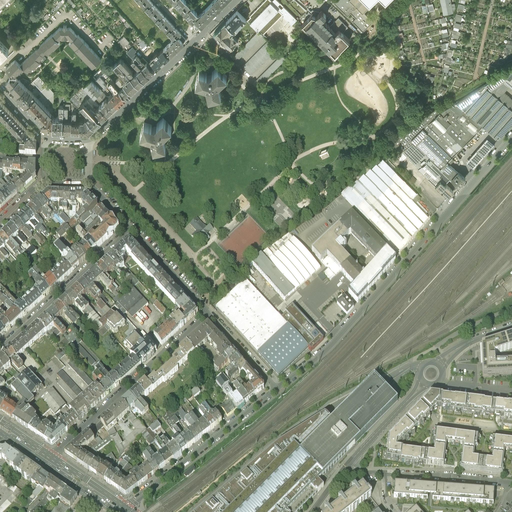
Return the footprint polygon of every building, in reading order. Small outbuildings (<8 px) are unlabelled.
[(159,9),(150,0),(144,0),(141,3),(152,15),(159,9)] [(171,0),(181,10),(188,4),(185,0),(171,0)] [(214,0),(209,6),(215,13),(228,0),(214,0)] [(270,0),(265,0),(250,15),(251,17),(247,21),(249,22),(258,31),(262,35),(283,15),(284,16),(283,17),(292,26),(298,21),(276,0),(273,0),(272,2),(271,1),(270,0)] [(337,0),(333,4),(348,18),(351,15),(356,20),(353,23),(362,32),(372,23),(362,12),(364,10),(372,2),(374,0),(381,0),(385,4),(389,0),(337,0)] [(421,0),(425,13),(435,11),(431,0),(421,0)] [(442,0),(444,14),(454,13),(452,0),(442,0)] [(199,15),(188,4),(181,10),(191,22),(195,19),(199,15)] [(202,26),(215,13),(209,6),(199,15),(195,19),(201,26),(202,26)] [(152,15),(163,27),(170,21),(159,9),(152,15)] [(311,12),(313,14),(302,25),(316,39),(334,57),(350,41),(342,34),(348,28),(339,18),(331,26),(323,19),(327,14),(323,9),(320,12),(313,11),(311,12)] [(246,19),(237,10),(226,22),(233,29),(235,31),(246,19)] [(456,19),(462,21),(464,14),(457,13),(456,19)] [(201,26),(195,19),(191,22),(195,25),(194,26),(194,27),(194,28),(196,29),(197,29),(198,29),(201,26)] [(454,29),(461,31),(462,25),(464,26),(465,22),(457,20),(454,29)] [(181,33),(170,21),(163,27),(174,39),(178,36),(181,33)] [(233,29),(226,22),(215,34),(230,48),(238,39),(233,35),(231,36),(229,34),(233,29)] [(69,37),(72,40),(78,34),(71,27),(67,27),(67,24),(64,24),(64,27),(60,27),(53,34),(58,40),(61,37),(64,37),(69,37)] [(262,35),(258,31),(233,56),(238,60),(263,36),(262,35)] [(509,58),(511,51),(511,32),(503,56),(509,58)] [(38,46),(37,48),(43,54),(44,53),(46,51),(48,53),(60,42),(58,40),(53,34),(52,33),(40,45),(38,46)] [(178,36),(183,42),(186,39),(181,33),(178,36)] [(78,34),(72,40),(69,42),(70,42),(79,52),(93,66),(101,58),(96,52),(85,41),(78,34)] [(123,47),(134,58),(137,55),(135,52),(140,48),(137,45),(132,39),(130,41),(124,35),(118,41),(123,47)] [(183,42),(178,36),(174,39),(163,49),(169,56),(184,43),(183,42)] [(13,37),(9,41),(14,47),(19,44),(13,37)] [(0,58),(9,50),(0,40),(0,58)] [(276,49),(268,41),(243,66),(251,74),(276,49)] [(37,48),(20,64),(23,67),(22,68),(26,73),(33,66),(34,67),(40,61),(39,60),(44,55),(43,54),(37,48)] [(155,55),(150,59),(157,67),(169,56),(163,49),(162,48),(158,51),(157,50),(154,53),(155,55)] [(134,58),(149,74),(155,69),(142,55),(139,57),(137,55),(134,58)] [(286,59),(282,55),(251,85),(256,89),(286,59)] [(117,61),(138,84),(144,79),(136,71),(134,73),(120,58),(117,61)] [(136,71),(144,79),(149,74),(134,58),(131,60),(139,68),(136,71)] [(6,83),(11,87),(19,79),(20,78),(20,77),(20,73),(19,72),(22,68),(23,67),(20,64),(15,59),(6,67),(10,72),(10,75),(9,78),(6,83)] [(123,82),(132,91),(138,84),(117,61),(113,65),(126,79),(123,82)] [(209,97),(221,94),(218,83),(226,76),(218,66),(212,72),(213,73),(211,74),(210,74),(208,75),(206,74),(207,73),(199,71),(195,83),(206,86),(209,97)] [(511,66),(483,85),(489,90),(503,81),(509,86),(511,88),(511,66)] [(92,76),(104,88),(107,85),(103,82),(105,80),(101,76),(105,72),(101,68),(92,76)] [(33,80),(42,89),(47,84),(38,74),(33,80)] [(119,88),(127,96),(132,91),(123,82),(119,77),(116,79),(122,85),(119,88)] [(87,81),(113,108),(119,103),(110,95),(108,97),(90,78),(87,81)] [(26,86),(19,79),(11,87),(18,94),(26,86)] [(115,90),(110,95),(119,103),(127,96),(119,88),(111,79),(108,82),(113,86),(113,89),(115,90)] [(101,105),(108,113),(113,108),(87,81),(84,84),(101,102),(102,100),(104,102),(101,105)] [(511,99),(503,92),(509,86),(503,81),(489,90),(511,110),(511,99)] [(51,88),(47,84),(42,89),(38,92),(41,96),(47,91),(51,88)] [(483,85),(456,103),(482,126),(498,140),(511,125),(511,110),(489,90),(483,85)] [(26,86),(18,94),(16,96),(25,106),(36,96),(26,86)] [(82,103),(84,101),(87,98),(90,95),(81,86),(74,94),(82,103)] [(61,93),(61,97),(61,101),(63,101),(69,101),(69,107),(71,107),(71,100),(69,98),(64,93),(61,93)] [(71,100),(77,107),(80,104),(82,103),(74,94),(69,98),(71,100)] [(25,106),(33,114),(44,104),(36,96),(25,106)] [(84,101),(101,119),(108,113),(101,105),(96,109),(92,105),(94,104),(87,98),(84,101)] [(53,116),(53,130),(63,130),(63,101),(61,101),(59,101),(59,115),(61,115),(61,116),(53,116)] [(63,101),(63,130),(72,130),(72,119),(66,119),(66,114),(69,114),(69,107),(69,101),(63,101)] [(91,113),(87,116),(96,125),(101,119),(84,101),(82,103),(80,104),(88,112),(89,111),(91,113)] [(414,142),(431,159),(440,168),(446,162),(452,157),(474,135),(482,126),(456,103),(455,102),(440,113),(439,112),(439,113),(423,128),(411,139),(414,142)] [(51,113),(44,104),(33,114),(41,123),(51,113)] [(0,115),(13,130),(21,123),(6,108),(0,113),(0,115)] [(399,153),(401,151),(414,142),(411,139),(423,128),(439,113),(439,112),(436,109),(391,140),(399,153)] [(51,113),(41,123),(47,130),(53,130),(53,116),(53,114),(51,113)] [(80,130),(90,131),(96,125),(87,116),(85,118),(80,118),(80,130)] [(151,125),(144,122),(140,134),(151,138),(153,148),(166,145),(163,135),(171,127),(163,118),(157,123),(158,124),(156,126),(155,126),(153,126),(151,125)] [(25,143),(33,136),(21,123),(13,130),(25,143)] [(33,136),(25,143),(25,149),(20,148),(19,154),(36,155),(36,140),(33,136)] [(487,138),(466,163),(473,169),(494,145),(487,138)] [(406,156),(418,168),(431,159),(414,142),(401,151),(406,156)] [(323,159),(330,156),(328,150),(320,153),(323,159)] [(406,156),(401,151),(399,153),(397,154),(403,159),(406,156)] [(445,185),(444,184),(450,178),(440,168),(431,159),(418,168),(448,198),(453,192),(446,185),(445,185)] [(15,163),(3,162),(2,173),(13,173),(15,163)] [(342,196),(401,255),(431,219),(426,215),(416,206),(413,203),(420,198),(385,162),(370,174),(360,182),(342,196)] [(450,178),(458,186),(465,178),(449,164),(446,162),(440,168),(450,178)] [(26,175),(26,177),(18,184),(23,189),(35,178),(36,165),(21,164),(20,170),(21,170),(20,175),(26,175)] [(398,170),(412,185),(416,181),(402,167),(398,170)] [(6,177),(3,180),(10,187),(17,195),(23,189),(18,184),(14,179),(10,182),(6,177)] [(17,195),(10,187),(7,190),(6,189),(7,189),(2,183),(0,184),(0,186),(12,200),(17,195)] [(0,195),(0,198),(6,205),(12,200),(0,186),(0,191),(1,193),(1,192),(3,193),(0,195)] [(52,203),(50,192),(48,192),(41,198),(48,206),(52,203)] [(86,193),(83,193),(82,204),(85,208),(93,200),(86,193)] [(41,198),(36,202),(49,217),(50,217),(52,214),(48,210),(50,208),(48,206),(41,198)] [(97,205),(93,200),(85,208),(87,210),(75,221),(77,224),(80,221),(97,205)] [(36,202),(31,207),(40,216),(42,214),(47,219),(49,217),(36,202)] [(416,206),(426,215),(428,213),(419,203),(416,206)] [(102,210),(97,205),(80,221),(83,224),(92,217),(93,219),(93,218),(102,210)] [(31,207),(27,211),(35,220),(39,225),(40,225),(43,222),(38,218),(40,216),(31,207)] [(94,221),(81,233),(84,235),(106,214),(102,210),(93,218),(97,221),(95,222),(94,221)] [(27,211),(22,216),(29,224),(38,233),(39,235),(42,232),(44,230),(40,225),(39,225),(38,227),(37,226),(35,224),(33,224),(32,222),(35,220),(27,211)] [(353,213),(341,226),(350,235),(353,232),(379,260),(390,249),(353,213)] [(106,214),(84,235),(88,240),(91,237),(89,235),(100,226),(100,224),(101,223),(103,226),(110,219),(106,214)] [(65,225),(70,222),(63,215),(59,219),(65,225)] [(22,216),(17,220),(31,237),(34,234),(29,229),(28,229),(27,227),(29,224),(22,216)] [(198,218),(191,224),(197,232),(193,236),(196,239),(200,235),(206,242),(211,238),(208,235),(214,229),(210,224),(207,228),(198,218)] [(70,222),(65,225),(70,230),(74,226),(77,224),(75,221),(73,219),(72,219),(70,222)] [(88,240),(96,249),(119,228),(110,219),(103,226),(102,226),(105,230),(102,233),(103,234),(96,240),(93,235),(91,237),(88,240)] [(17,220),(11,226),(19,234),(21,232),(28,240),(32,237),(31,237),(17,220)] [(70,230),(65,225),(56,234),(60,239),(61,238),(66,234),(70,239),(74,235),(70,230)] [(11,226),(5,231),(13,240),(17,236),(19,237),(18,239),(24,245),(26,242),(19,234),(11,226)] [(74,226),(70,230),(74,235),(79,231),(74,226)] [(336,263),(342,270),(353,260),(343,250),(349,245),(344,241),(350,235),(341,226),(312,251),(322,262),(329,255),(336,263)] [(85,246),(91,254),(96,249),(88,240),(84,235),(81,233),(79,230),(79,231),(74,235),(75,236),(78,234),(86,243),(87,243),(88,244),(85,246)] [(5,231),(1,235),(17,252),(19,250),(13,242),(15,241),(13,240),(5,231)] [(39,235),(38,233),(33,238),(39,245),(45,241),(44,240),(39,235)] [(289,233),(273,246),(279,252),(295,239),(289,233)] [(0,236),(0,243),(4,248),(6,246),(14,255),(17,252),(1,235),(0,236)] [(59,244),(67,254),(71,250),(61,238),(60,239),(57,242),(59,244)] [(253,264),(287,300),(322,268),(310,254),(295,239),(279,252),(273,246),(253,264)] [(32,249),(26,242),(24,245),(29,251),(32,249)] [(140,251),(131,242),(127,242),(122,247),(113,255),(120,262),(123,260),(121,258),(124,255),(124,254),(126,251),(132,258),(140,251)] [(0,253),(5,260),(8,257),(5,254),(2,250),(4,248),(0,243),(0,253)] [(68,262),(66,264),(72,272),(78,266),(70,256),(67,254),(59,244),(55,248),(63,257),(65,256),(68,260),(68,262)] [(79,250),(87,258),(91,254),(85,246),(84,245),(79,250)] [(78,248),(70,256),(78,266),(87,258),(79,250),(78,248)] [(22,258),(17,262),(18,263),(20,267),(36,252),(32,249),(29,251),(26,254),(22,258)] [(353,260),(342,270),(356,285),(349,293),(359,302),(376,283),(399,257),(390,249),(379,260),(366,274),(353,260)] [(132,258),(143,270),(151,263),(145,257),(140,251),(132,258)] [(120,262),(113,255),(110,258),(109,259),(107,261),(117,272),(120,270),(124,267),(123,266),(120,262)] [(328,269),(324,273),(331,281),(342,270),(336,263),(329,255),(322,262),(328,269)] [(117,272),(107,261),(106,262),(101,266),(109,274),(112,270),(113,271),(112,272),(119,279),(122,277),(121,276),(117,272)] [(151,263),(143,270),(154,283),(162,275),(157,269),(151,263)] [(66,264),(50,278),(57,286),(72,272),(66,264)] [(109,274),(101,266),(98,269),(96,271),(115,291),(118,289),(107,277),(106,278),(105,277),(109,274)] [(36,270),(32,274),(50,293),(57,286),(50,278),(46,281),(36,270)] [(115,291),(96,271),(95,271),(93,273),(91,275),(89,277),(96,285),(97,286),(101,282),(112,294),(115,291)] [(39,288),(35,292),(42,300),(50,293),(32,274),(29,277),(39,288)] [(139,282),(132,275),(125,280),(130,286),(133,288),(139,282)] [(162,275),(154,283),(165,295),(173,287),(168,281),(162,275)] [(96,285),(89,277),(88,278),(85,281),(83,283),(100,301),(103,304),(105,301),(103,298),(102,300),(100,298),(102,297),(94,288),(96,285)] [(250,279),(219,307),(261,352),(291,324),(283,315),(250,279)] [(100,301),(83,283),(82,284),(77,288),(84,296),(87,293),(89,295),(98,304),(100,301)] [(0,286),(0,295),(2,297),(8,304),(22,318),(28,312),(21,305),(20,304),(18,307),(10,299),(10,298),(0,286)] [(130,286),(125,291),(128,294),(115,306),(123,316),(126,313),(132,319),(148,305),(133,288),(130,286)] [(179,293),(173,287),(165,295),(177,307),(185,299),(179,293)] [(84,296),(77,288),(76,289),(72,292),(70,294),(87,313),(89,314),(92,311),(82,301),(81,300),(83,297),(84,296)] [(42,300),(35,292),(21,305),(28,312),(42,300)] [(87,313),(70,294),(70,295),(65,299),(72,307),(74,304),(75,305),(82,313),(84,315),(87,313)] [(355,307),(344,295),(337,302),(348,313),(355,307)] [(2,297),(0,298),(0,300),(5,307),(8,304),(2,297)] [(72,307),(65,299),(60,304),(59,305),(77,325),(80,322),(71,312),(69,312),(68,311),(72,307)] [(190,305),(185,299),(177,307),(175,308),(180,313),(181,312),(183,314),(191,307),(190,305)] [(103,304),(100,301),(98,304),(96,305),(102,312),(107,308),(103,304)] [(165,311),(157,302),(156,302),(153,305),(162,315),(166,311),(165,311)] [(8,304),(5,307),(11,313),(6,317),(0,311),(0,317),(10,329),(22,318),(8,304)] [(58,306),(53,310),(60,318),(63,314),(65,315),(65,318),(74,328),(77,325),(59,305),(58,306)] [(291,324),(311,345),(314,348),(325,339),(294,305),(283,315),(291,324)] [(191,307),(183,314),(185,316),(182,320),(186,324),(196,315),(197,312),(193,308),(191,307)] [(47,316),(46,317),(54,326),(57,329),(60,333),(66,339),(68,336),(65,333),(66,332),(57,323),(56,324),(54,323),(60,318),(53,310),(47,316)] [(92,311),(89,314),(90,315),(89,318),(85,321),(95,332),(97,334),(98,333),(103,329),(99,325),(102,322),(92,311)] [(103,329),(104,327),(115,317),(113,314),(109,311),(107,313),(106,312),(104,314),(107,317),(102,322),(99,325),(103,329)] [(115,312),(113,314),(115,317),(104,327),(108,331),(108,332),(110,330),(114,333),(126,322),(120,317),(118,315),(115,312)] [(178,331),(186,324),(182,320),(178,316),(177,318),(176,317),(170,322),(178,331)] [(0,317),(0,323),(1,325),(0,325),(0,327),(5,333),(10,329),(0,317)] [(54,326),(46,317),(42,320),(40,323),(38,324),(45,332),(46,333),(48,331),(54,326)] [(162,346),(178,331),(170,322),(167,325),(166,325),(163,327),(165,329),(161,332),(160,331),(156,334),(157,334),(154,337),(162,346)] [(45,332),(38,324),(33,329),(28,333),(36,341),(45,332)] [(280,373),(311,345),(291,324),(261,352),(280,373)] [(202,331),(187,344),(195,354),(200,349),(209,340),(210,341),(209,343),(218,353),(217,354),(219,355),(223,360),(233,351),(231,349),(219,336),(213,330),(209,325),(202,331)] [(103,329),(98,333),(102,337),(108,331),(104,327),(103,329)] [(57,329),(52,334),(56,338),(60,333),(57,329)] [(78,345),(82,341),(73,332),(68,336),(66,339),(69,343),(90,365),(94,362),(78,345)] [(36,341),(28,333),(22,338),(19,342),(26,350),(36,341)] [(130,356),(133,358),(140,366),(155,352),(156,351),(146,340),(145,342),(141,346),(139,343),(142,341),(135,334),(125,343),(133,353),(130,356)] [(511,375),(511,336),(481,346),(483,377),(511,375)] [(66,339),(58,345),(62,350),(69,343),(66,339)] [(26,350),(19,342),(13,347),(9,351),(16,359),(26,350)] [(178,369),(195,354),(187,344),(180,350),(182,352),(180,354),(174,360),(175,361),(166,369),(157,377),(156,376),(149,382),(147,383),(146,382),(138,389),(145,397),(146,398),(164,381),(165,382),(179,370),(178,369)] [(200,349),(195,354),(204,365),(209,361),(200,349)] [(59,361),(66,354),(62,350),(55,357),(59,361)] [(3,356),(2,357),(9,364),(10,363),(11,362),(19,370),(23,366),(16,359),(9,351),(5,354),(3,356)] [(223,360),(215,367),(217,370),(219,370),(229,362),(231,364),(232,363),(238,357),(237,355),(234,352),(233,351),(223,360)] [(209,361),(204,365),(210,372),(215,367),(223,360),(219,355),(211,363),(209,361)] [(0,366),(4,371),(5,372),(11,366),(9,364),(2,357),(1,358),(0,359),(0,366)] [(239,358),(238,357),(232,363),(235,367),(233,367),(231,368),(226,373),(229,376),(243,362),(243,361),(241,360),(239,358)] [(133,358),(123,368),(130,375),(140,366),(133,358)] [(72,360),(68,365),(82,380),(87,376),(72,360)] [(243,362),(229,376),(231,379),(233,378),(238,374),(238,372),(239,371),(241,374),(248,367),(245,364),(243,362)] [(119,384),(121,383),(114,376),(112,377),(110,379),(108,378),(109,377),(103,371),(104,370),(100,366),(95,370),(97,373),(113,390),(119,384)] [(264,384),(258,378),(248,367),(241,374),(240,375),(249,387),(255,394),(260,390),(264,387),(264,384)] [(121,383),(130,375),(123,368),(114,376),(121,383)] [(76,386),(61,370),(56,375),(59,377),(62,380),(71,390),(76,386)] [(33,376),(28,372),(17,382),(31,396),(39,389),(40,390),(42,389),(41,388),(42,387),(33,376)] [(113,390),(97,373),(92,378),(97,382),(98,381),(100,384),(102,382),(104,384),(99,389),(106,397),(113,390)] [(227,378),(224,375),(217,381),(224,390),(225,388),(224,386),(228,383),(230,382),(227,378)] [(93,383),(87,376),(82,380),(88,387),(93,383)] [(337,416),(332,421),(301,453),(324,476),(399,400),(395,396),(393,398),(388,392),(381,386),(377,382),(376,380),(374,379),(372,381),(363,390),(337,416)] [(71,390),(62,380),(57,384),(73,400),(77,397),(71,390)] [(241,380),(237,383),(249,399),(250,398),(255,394),(249,387),(247,388),(241,380)] [(31,396),(17,382),(11,388),(24,401),(28,405),(34,400),(31,396)] [(247,400),(249,399),(237,383),(234,387),(239,392),(240,391),(241,393),(237,396),(243,403),(247,400)] [(82,393),(76,386),(71,390),(77,397),(82,393)] [(81,401),(90,411),(98,404),(106,397),(99,389),(96,387),(88,394),(81,401)] [(66,405),(52,389),(41,399),(50,410),(55,415),(66,405)] [(145,397),(138,389),(129,396),(144,413),(148,410),(140,401),(145,397)] [(197,389),(191,394),(195,399),(201,393),(197,389)] [(242,405),(243,403),(237,396),(236,397),(234,398),(233,397),(234,396),(229,389),(225,392),(227,395),(237,408),(238,407),(242,405)] [(433,409),(439,403),(440,395),(437,394),(431,393),(426,398),(408,416),(391,433),(387,437),(386,448),(385,459),(410,462),(433,464),(444,465),(445,456),(447,443),(450,444),(458,445),(462,445),(459,468),(468,469),(493,472),(500,473),(502,448),(508,449),(511,448),(511,439),(493,437),(491,459),(472,457),(474,435),(435,431),(432,452),(395,448),(396,445),(433,409)] [(227,413),(228,415),(237,408),(227,395),(226,397),(230,401),(222,408),(227,413)] [(458,397),(440,395),(439,403),(433,409),(511,417),(511,402),(503,402),(479,399),(458,397)] [(144,413),(129,396),(121,403),(129,412),(133,407),(135,408),(135,410),(135,411),(137,411),(141,416),(144,413)] [(15,421),(29,430),(38,421),(50,410),(41,399),(30,410),(28,412),(27,411),(24,409),(13,419),(15,421)] [(5,414),(13,419),(24,409),(28,405),(24,401),(23,401),(23,402),(19,406),(17,408),(12,405),(7,401),(1,411),(5,414)] [(81,401),(70,410),(72,413),(79,421),(90,411),(81,401)] [(129,412),(121,403),(109,414),(116,423),(129,412)] [(222,420),(216,413),(214,414),(207,404),(202,407),(203,408),(216,425),(221,421),(222,420)] [(220,405),(216,408),(220,414),(223,412),(224,414),(225,414),(226,414),(227,413),(222,408),(220,405)] [(216,425),(203,408),(200,411),(207,420),(205,422),(210,430),(214,426),(216,425)] [(174,431),(177,428),(176,426),(180,422),(171,411),(163,418),(174,431)] [(68,431),(79,421),(72,413),(69,416),(67,418),(64,421),(62,418),(59,420),(62,424),(68,431)] [(109,414),(101,422),(104,427),(107,431),(116,423),(109,414)] [(301,453),(332,421),(325,414),(279,443),(198,511),(298,511),(324,487),(318,481),(320,479),(323,476),(324,476),(301,453)] [(210,430),(205,422),(204,421),(200,424),(193,415),(189,418),(203,435),(210,430)] [(52,419),(59,426),(62,424),(59,420),(55,416),(52,419)] [(134,417),(129,421),(137,430),(125,441),(130,446),(141,436),(147,431),(134,417)] [(195,442),(203,435),(189,418),(185,421),(191,428),(193,428),(194,429),(188,433),(195,442)] [(29,430),(38,436),(44,427),(38,421),(29,430)] [(104,427),(101,422),(88,432),(95,440),(98,445),(102,442),(96,434),(104,427)] [(157,422),(149,429),(152,433),(161,427),(157,422)] [(53,429),(45,441),(51,445),(53,445),(68,431),(62,424),(59,426),(59,427),(56,430),(55,430),(55,431),(53,429)] [(45,441),(53,429),(46,425),(44,427),(38,436),(45,441)] [(117,434),(113,428),(108,433),(109,437),(110,438),(117,434)] [(195,442),(188,433),(185,435),(182,438),(181,437),(182,434),(177,428),(174,431),(178,436),(186,448),(192,444),(195,442)] [(152,433),(149,429),(147,431),(141,436),(149,445),(154,441),(157,439),(152,433)] [(80,440),(64,454),(71,459),(76,462),(77,463),(84,455),(80,452),(95,440),(88,432),(80,440)] [(117,434),(110,438),(112,441),(120,457),(124,451),(130,446),(125,441),(123,444),(117,434)] [(178,436),(171,441),(173,444),(180,453),(185,449),(186,448),(178,436)] [(93,449),(96,452),(112,441),(110,438),(109,437),(102,442),(98,445),(93,449)] [(159,442),(157,439),(154,441),(161,450),(163,450),(164,452),(158,456),(165,465),(166,463),(172,459),(159,442)] [(163,439),(159,442),(172,459),(174,458),(180,453),(173,444),(170,447),(163,439)] [(84,455),(85,454),(93,449),(98,445),(95,440),(80,452),(84,455)] [(6,461),(13,451),(9,449),(6,447),(5,448),(1,449),(0,449),(0,460),(4,460),(6,461)] [(85,454),(96,462),(99,460),(97,457),(99,456),(96,452),(93,449),(85,454)] [(149,450),(146,453),(159,470),(160,469),(165,465),(158,456),(156,459),(149,450)] [(15,468),(22,458),(18,455),(14,452),(13,451),(6,461),(15,468)] [(147,466),(152,475),(157,471),(159,470),(146,453),(143,456),(149,464),(147,466)] [(84,455),(77,463),(79,464),(83,467),(89,471),(90,471),(96,462),(85,454),(84,455)] [(96,462),(90,471),(97,476),(103,466),(115,460),(112,454),(99,461),(98,463),(96,462)] [(19,474),(28,462),(26,461),(24,460),(22,458),(15,468),(14,470),(19,474)] [(28,462),(19,474),(31,483),(42,472),(39,470),(36,468),(33,466),(31,464),(28,462)] [(103,466),(97,476),(104,481),(105,482),(112,472),(103,466)] [(150,476),(152,475),(147,466),(139,472),(145,481),(150,476)] [(183,476),(186,479),(195,472),(192,469),(183,476)] [(135,477),(132,479),(138,486),(141,484),(145,481),(139,472),(138,471),(133,475),(135,477)] [(45,489),(51,479),(49,477),(46,474),(42,472),(31,483),(39,489),(29,499),(32,503),(45,489)] [(118,476),(112,472),(105,482),(106,483),(110,485),(112,486),(118,476)] [(124,481),(118,476),(112,486),(118,490),(124,481)] [(56,495),(62,486),(59,484),(53,480),(51,479),(45,489),(52,494),(48,498),(46,497),(32,511),(39,511),(51,500),(56,495)] [(124,481),(118,490),(126,496),(130,493),(136,488),(138,486),(132,479),(127,483),(124,481)] [(350,511),(359,505),(369,497),(371,495),(368,490),(367,491),(363,485),(357,490),(355,487),(352,490),(353,491),(354,491),(355,492),(343,501),(341,498),(338,501),(339,502),(340,502),(341,503),(330,511),(327,509),(324,511),(350,511)] [(394,485),(393,503),(493,510),(494,491),(483,490),(468,488),(451,487),(433,486),(415,485),(400,485),(394,485)] [(61,500),(67,489),(65,488),(62,486),(56,495),(51,500),(56,503),(59,499),(61,500)] [(67,489),(61,500),(53,511),(66,511),(70,508),(78,497),(71,492),(69,490),(67,489)] [(369,497),(359,505),(364,511),(379,511),(380,511),(369,497)] [(7,499),(0,507),(0,511),(2,511),(11,503),(7,499)]
